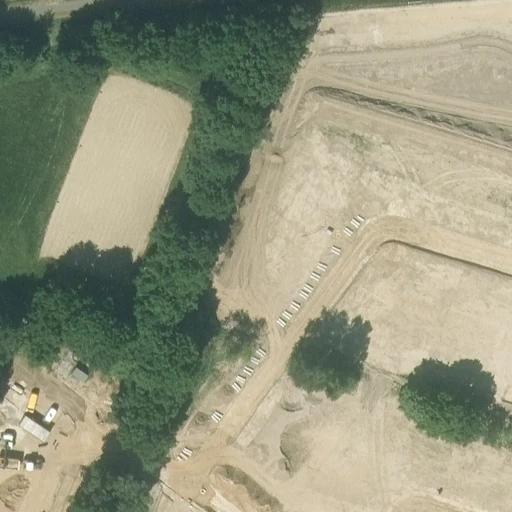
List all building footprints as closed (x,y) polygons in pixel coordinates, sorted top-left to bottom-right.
[(385,188),(380,163),(392,161),(388,135),(375,138),(376,147),(351,152),(359,193),(385,188)] [(444,219),(455,183),(434,177),(437,164),(418,158),(408,191),(425,196),(420,212),(444,219)] [(343,214),(323,199),(330,189),(309,174),(302,184),(309,190),(294,211),(328,235),(343,214)] [(455,183),(444,219),(467,226),(472,210),(489,215),(498,183),(479,177),(475,190),(455,183)] [(511,240),(511,186),(510,186),(500,219),(511,222),(511,240)] [(269,264),(303,289),(317,268),(297,254),(305,243),(284,228),(276,239),(284,244),(269,264)] [(374,269),(404,291),(418,272),(388,250),(374,269)] [(269,264),(254,284),(288,309),(293,301),(296,303),(303,293),(301,291),(303,289),(269,264)] [(404,291),(374,269),(361,287),(391,309),(404,291)] [(488,310),(511,320),(511,296),(511,295),(511,282),(493,274),(488,286),(497,290),(488,310)] [(391,309),(361,287),(348,304),(378,326),(391,309)] [(245,322),(249,308),(225,300),(220,314),(245,322)] [(378,326),(348,304),(334,324),(364,345),(378,326)] [(511,320),(488,310),(479,330),(511,344),(511,320)] [(511,346),(511,344),(479,330),(470,349),(504,365),(511,346)] [(504,365),(470,349),(461,370),(452,366),(447,378),(470,388),(476,377),(495,385),(504,365)]
